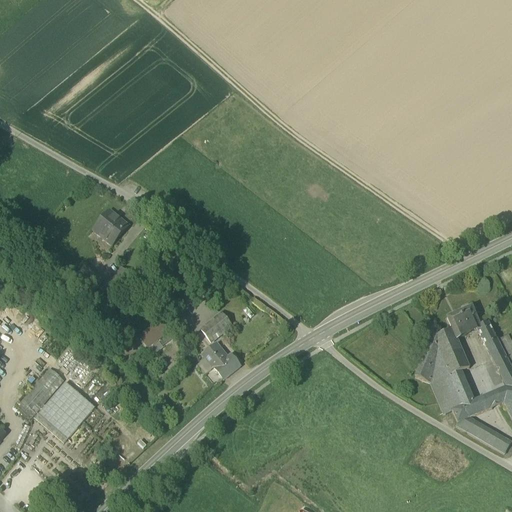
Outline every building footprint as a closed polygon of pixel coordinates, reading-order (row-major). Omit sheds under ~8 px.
[(93,233),(112,248),(128,229),(109,213),(93,233)] [(78,277),(94,292),(96,291),(101,285),(85,269),(78,277)] [(107,289),(119,298),(133,281),(121,271),(107,289)] [(452,333),(455,340),(456,340),(476,331),(480,329),(471,310),(446,321),(452,333)] [(201,332),(210,345),(231,329),(221,316),(201,332)] [(476,331),(485,349),(497,343),(496,343),(488,325),(480,329),(476,331)] [(141,342),(145,350),(163,338),(166,335),(161,329),(151,336),(148,332),(143,336),(145,339),(141,342)] [(415,380),(430,386),(461,374),(469,371),(456,340),(455,340),(452,333),(430,342),(415,380)] [(496,343),(497,343),(509,367),(511,365),(511,346),(507,337),(496,343)] [(511,373),(509,367),(497,343),(485,349),(506,390),(494,395),(500,407),(503,406),(511,423),(511,373)] [(203,358),(223,383),(240,369),(230,357),(226,361),(215,347),(203,358)] [(17,408),(31,421),(63,383),(49,370),(17,408)] [(443,417),(452,413),(473,403),(461,374),(430,386),(443,417)] [(37,417),(67,442),(94,410),(65,385),(37,417)] [(494,395),(486,398),(491,411),(500,407),(494,395)] [(469,421),(491,411),(486,398),(473,403),(452,413),(457,426),(469,421)] [(63,447),(67,442),(37,417),(34,422),(63,447)] [(511,445),(469,421),(457,426),(455,429),(492,450),(504,457),(511,445)]
